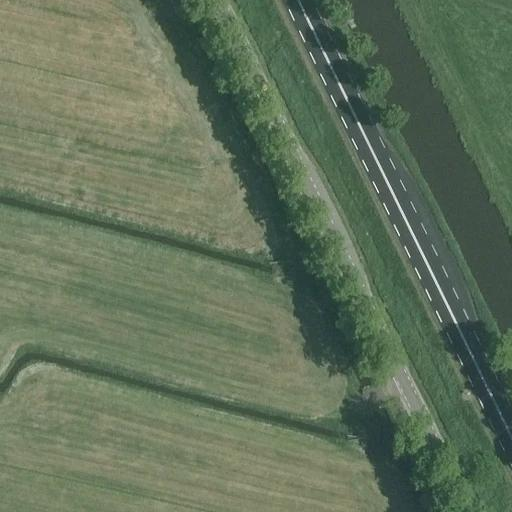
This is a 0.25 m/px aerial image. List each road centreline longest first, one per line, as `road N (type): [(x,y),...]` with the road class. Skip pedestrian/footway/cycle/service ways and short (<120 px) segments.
road 1 (unclassified): [(461,511),(206,0)]
road 2 (primary): [(511,440),(297,0)]
